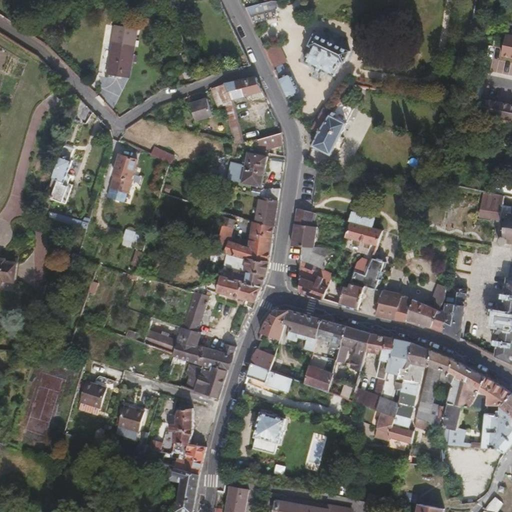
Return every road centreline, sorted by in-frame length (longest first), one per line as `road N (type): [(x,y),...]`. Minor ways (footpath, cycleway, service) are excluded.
road 1 (residential): [(269,296),(294,139),(234,0)]
road 2 (secondary): [(511,382),(421,337),(269,296)]
road 3 (secondary): [(269,296),(233,380),(205,511)]
